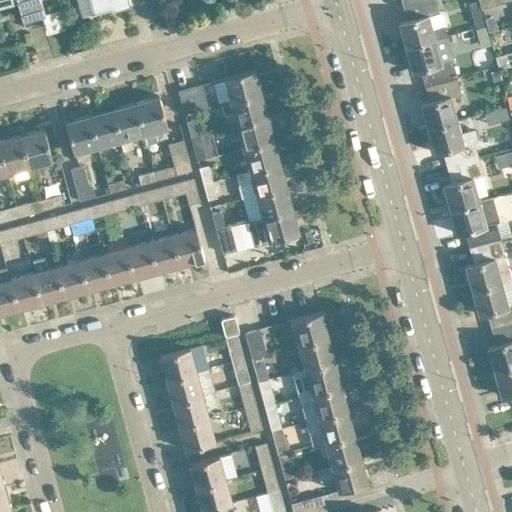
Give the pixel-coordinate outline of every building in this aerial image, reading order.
[(0,0),(0,3),(4,3),(4,5),(19,1),(25,24),(32,23),(44,19),(38,0),(0,0)] [(128,0),(87,0),(91,13),(130,3),(128,0)] [(438,11),(434,0),(413,0),(404,2),(409,19),(398,22),(405,46),(434,38),(444,35),(446,35),(443,25),(432,28),(428,14),(438,11)] [(444,35),(434,38),(405,46),(412,71),(422,68),(427,85),(456,76),(444,35)] [(498,68),(511,64),(511,51),(494,56),(497,65),(498,68)] [(255,68),(211,80),(217,104),(220,103),(261,92),(255,68)] [(460,93),(456,76),(427,85),(431,100),(420,103),(427,127),(457,119),(450,96),(460,93)] [(207,107),(201,83),(189,86),(196,110),(207,107)] [(196,110),(189,86),(178,90),(184,113),(196,110)] [(268,116),(261,92),(220,103),(223,114),(232,111),(236,124),(268,116)] [(167,127),(159,95),(135,102),(143,133),(146,143),(156,140),(154,130),(167,127)] [(143,133),(135,102),(111,108),(120,140),(123,149),(133,146),(131,137),(143,133)] [(120,140),(111,108),(89,114),(97,146),(120,140)] [(97,146),(89,114),(65,121),(73,152),(74,152),(76,162),(87,159),(84,149),(97,146)] [(274,140),(268,116),(236,124),(242,148),(274,140)] [(195,119),(187,121),(191,137),(199,135),(195,119)] [(461,133),(457,119),(427,127),(434,151),(444,149),(449,166),(478,158),(474,141),(477,140),(474,129),(461,133)] [(43,126),(20,133),(29,166),(52,160),(43,126)] [(29,166),(20,133),(0,138),(0,149),(6,172),(14,170),(16,178),(31,174),(29,166)] [(204,151),(199,135),(191,137),(196,154),(204,151)] [(191,170),(183,139),(168,143),(173,165),(177,174),(191,170)] [(281,163),(274,140),(242,148),(249,171),(281,163)] [(483,174),(478,158),(449,166),(453,181),(442,184),(449,209),(479,200),(473,177),(483,174)] [(287,186),(281,163),(249,171),(237,174),(240,186),(252,183),(255,194),(287,186)] [(83,165),(79,166),(71,168),(79,200),(95,196),(92,186),(90,187),(83,165)] [(156,179),(177,174),(173,165),(154,170),(156,179)] [(207,165),(199,167),(204,184),(212,182),(207,165)] [(156,179),(154,170),(137,174),(140,184),(156,179)] [(123,178),(107,183),(109,192),(125,188),(123,178)] [(193,178),(183,180),(185,192),(189,204),(200,201),(193,178)] [(185,192),(183,180),(159,187),(162,198),(185,192)] [(216,198),(212,182),(204,184),(208,200),(216,198)] [(293,209),(287,186),(255,194),(261,217),(293,209)] [(162,198),(159,187),(135,193),(138,205),(146,203),(162,198)] [(64,204),(60,192),(38,198),(41,210),(64,204)] [(116,211),(138,205),(135,193),(113,200),(116,211)] [(498,221),(492,197),(479,200),(449,209),(456,233),(467,230),(471,245),(500,238),(496,222),(498,221)] [(41,210),(38,198),(15,204),(18,216),(41,210)] [(93,217),(116,211),(113,200),(89,206),(93,217)] [(0,221),(18,216),(15,204),(0,208),(0,221)] [(93,217),(89,206),(67,212),(70,224),(93,217)] [(299,232),(293,209),(261,217),(248,221),(255,246),(268,242),(267,240),(299,232)] [(220,211),(211,213),(216,230),(224,227),(220,211)] [(70,224),(67,212),(44,218),(47,230),(70,224)] [(23,236),(47,230),(44,218),(20,225),(23,236)] [(0,242),(23,236),(20,225),(0,230),(0,242)] [(236,249),(230,226),(224,227),(216,230),(222,253),(236,249)] [(203,257),(201,249),(195,227),(171,234),(179,264),(203,257)] [(179,264),(171,234),(148,240),(157,270),(160,269),(179,264)] [(511,278),(503,249),(500,238),(471,245),(475,262),(465,265),(472,289),(501,281),(511,278)] [(157,270),(148,240),(125,246),(133,276),(157,270)] [(133,276),(125,246),(102,253),(110,283),(133,276)] [(110,283),(102,253),(79,259),(87,289),(110,283)] [(64,295),(56,265),(51,267),(48,255),(31,259),(34,271),(32,272),(41,302),(64,295)] [(87,289),(79,259),(56,265),(64,295),(87,289)] [(41,302),(32,272),(10,278),(17,308),(41,302)] [(0,312),(17,308),(10,278),(0,280),(0,312)] [(511,303),(508,305),(501,281),(472,289),(478,313),(489,310),(493,327),(511,321),(511,303)] [(328,335),(322,311),(291,319),(297,343),(328,335)] [(219,318),(224,335),(239,331),(234,314),(219,318)] [(511,365),(511,321),(493,327),(498,343),(487,346),(494,370),(511,365)] [(266,352),(259,328),(245,332),(251,356),(262,353),(266,352)] [(237,334),(226,337),(232,360),(243,357),(237,334)] [(335,359),(328,336),(328,335),(297,343),(304,368),(335,359)] [(207,368),(201,344),(159,355),(166,379),(196,371),(207,368)] [(268,378),(262,353),(251,356),(258,381),(268,378)] [(249,381),(243,357),(232,360),(239,384),(249,381)] [(341,384),(335,360),(335,359),(304,368),(293,371),(299,395),(341,384)] [(511,365),(494,370),(500,395),(511,392),(511,394),(511,365)] [(202,394),(196,371),(166,379),(172,402),(202,394)] [(275,402),(268,378),(258,381),(264,405),(275,402)] [(255,404),(249,381),(239,384),(245,407),(255,404)] [(348,408),(341,384),(299,395),(306,420),(348,408)] [(208,417),(202,394),(172,402),(179,426),(208,417)] [(282,427),(275,403),(275,402),(264,405),(271,430),(282,427)] [(262,428),(255,404),(245,407),(251,431),(262,428)] [(354,432),(348,408),(306,420),(313,444),(324,441),(354,432)] [(215,441),(208,417),(179,426),(185,449),(215,441)] [(288,450),(282,427),(271,430),(278,453),(288,450)] [(361,457),(355,433),(354,432),(324,441),(331,466),(361,457)] [(273,465),(266,442),(256,445),(262,469),(273,465)] [(295,475),(288,451),(288,450),(278,453),(284,478),(295,475)] [(189,463),(196,487),(226,478),(219,454),(189,463)] [(368,482),(361,457),(331,466),(319,469),(322,480),(334,477),(338,490),(368,482)] [(279,488),(273,465),(262,469),(268,491),(279,488)] [(232,501),(226,479),(226,478),(196,487),(202,510),(232,501)] [(0,511),(10,509),(4,487),(0,487),(0,511)] [(282,511),(285,511),(279,488),(268,491),(273,511),(282,511)] [(293,511),(316,511),(326,509),(322,495),(291,503),(293,511)] [(234,511),(232,502),(232,501),(202,510),(202,511),(234,511)]
